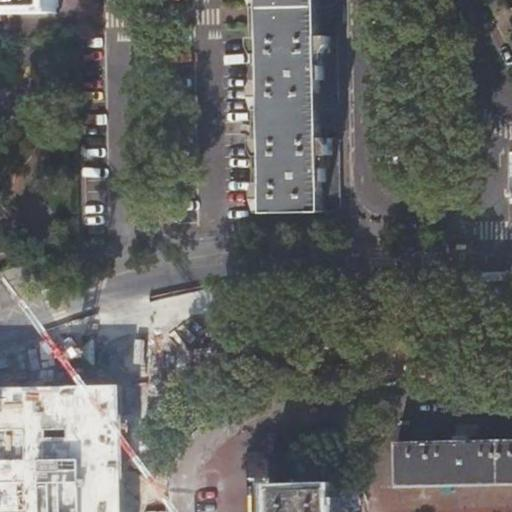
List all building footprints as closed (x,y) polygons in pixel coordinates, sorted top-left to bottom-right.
[(0,0),(0,13),(58,13),(57,0),(0,0)] [(263,0),(264,39),(256,40),(256,55),(265,55),(265,82),(257,82),(256,98),(266,98),(267,139),(257,139),(258,155),(267,155),(267,181),(259,182),(258,199),(269,199),(269,209),(340,207),(339,187),(337,185),(337,164),(339,162),(338,139),(322,139),(322,112),(334,112),(337,109),(337,86),(335,84),(335,64),(336,62),(335,39),(321,39),(319,10),(333,10),(335,8),(334,0),(263,0)] [(340,207),(269,209),(270,214),(337,212),(343,208),(342,191),(339,187),(340,207)] [(0,511),(132,511),(129,388),(0,388),(0,511)] [(511,439),(471,441),(470,434),(457,434),(457,441),(398,443),(399,486),(445,485),(458,485),(511,483),(511,439)] [(329,511),(329,488),(273,489),(273,511),(329,511)]
